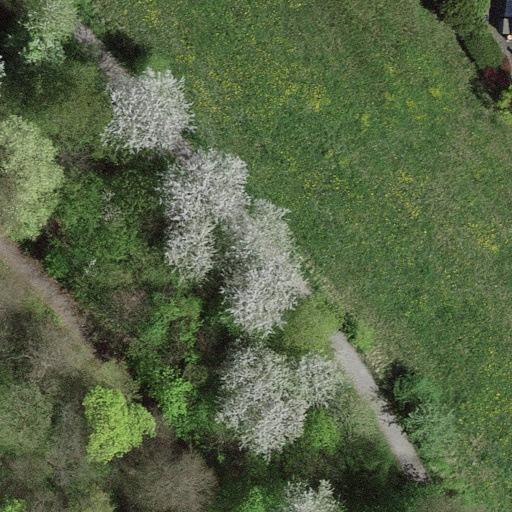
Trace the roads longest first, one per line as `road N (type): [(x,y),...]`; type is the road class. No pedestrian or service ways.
road 1 (track): [(50,0),(354,363),(438,511)]
road 2 (track): [(200,511),(172,455),(70,316),(0,262)]
